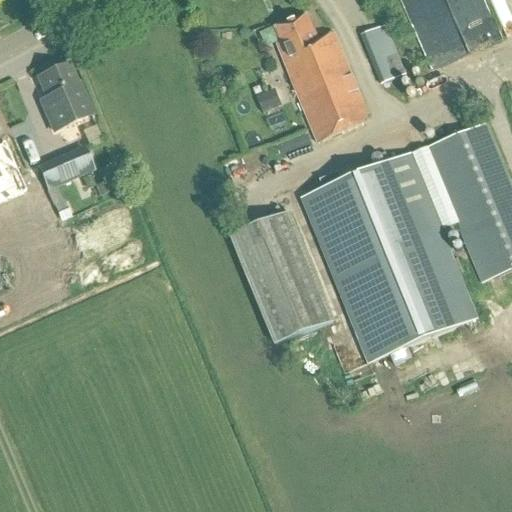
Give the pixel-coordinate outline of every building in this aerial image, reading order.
[(392,0),(397,12),(402,13),(424,4),(403,2),(402,0),(392,0)] [(440,0),(465,57),(498,42),(480,0),(440,0)] [(308,18),(275,31),(284,53),(280,55),(319,151),(365,131),(369,119),(335,38),(319,44),(308,18)] [(359,39),(379,88),(404,77),(383,29),(359,39)] [(41,105),(54,135),(92,119),(79,87),(77,88),(68,68),(38,81),(47,102),(41,105)] [(275,92),(256,100),(263,117),(282,109),(275,92)] [(429,152),(459,225),(444,231),(414,158),(306,202),(374,367),(477,324),(443,242),(463,234),(484,287),(511,275),(511,188),(487,128),(429,152)] [(0,145),(0,204),(1,206),(28,193),(4,144),(0,145)] [(83,151),(39,170),(49,194),(81,179),(89,176),(93,174),(83,151)] [(86,192),(95,188),(89,176),(81,179),(86,192)] [(58,226),(71,220),(64,204),(62,204),(57,192),(45,197),(58,226)] [(233,241),(278,351),(335,327),(291,217),(233,241)] [(107,271),(140,257),(136,248),(103,262),(107,271)]
